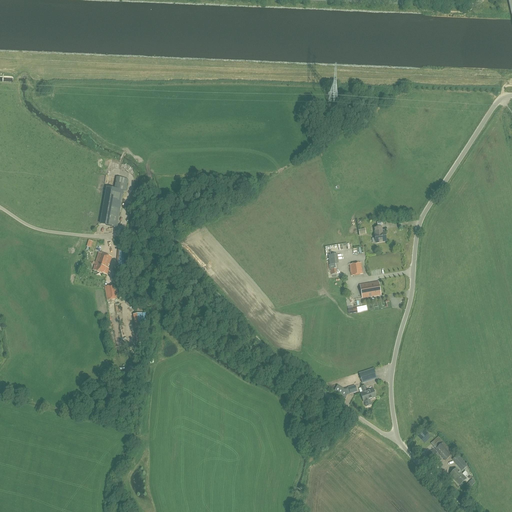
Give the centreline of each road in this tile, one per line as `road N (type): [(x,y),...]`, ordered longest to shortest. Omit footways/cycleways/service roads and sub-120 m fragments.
road 1 (track): [(0,69),(46,58),(501,79)]
road 2 (unclassified): [(398,436),(277,361),(160,233),(44,230),(0,207)]
road 3 (unclassified): [(398,436),(392,370),(419,225),(498,99),(511,94)]
road 4 (unclassified): [(481,0),(342,0)]
